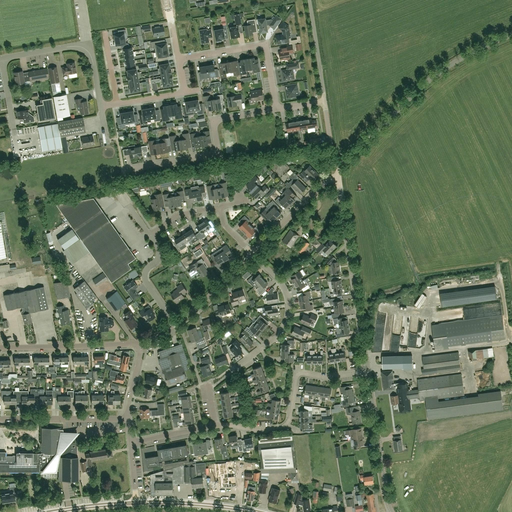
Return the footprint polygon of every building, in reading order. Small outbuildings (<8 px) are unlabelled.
[(271,19),(266,20),(265,19),(262,19),(262,18),(257,19),(258,24),(260,24),(261,32),(264,32),(264,33),(267,32),(267,31),(266,25),(269,25),(271,26),(272,25),(275,28),(277,25),(281,19),(276,16),(273,21),(271,19)] [(245,26),(246,36),(253,34),(252,27),(256,26),(255,19),(247,21),(248,25),(245,26)] [(276,36),(278,44),(289,42),(288,35),(290,35),(289,26),(283,22),(279,28),(282,30),(283,34),(276,36)] [(153,29),(154,36),(159,35),(159,37),(164,36),(163,35),(164,34),(163,27),(159,28),(159,26),(155,27),(155,28),(153,29)] [(223,29),(215,30),(217,41),(218,41),(218,42),(221,41),(221,40),(222,40),(222,39),(225,38),(224,34),(228,33),(227,26),(223,27),(223,29)] [(230,32),(231,38),(240,37),(238,26),(229,28),(230,32)] [(119,34),(114,35),(115,40),(125,38),(124,33),(126,33),(126,29),(119,30),(120,33),(119,34)] [(207,29),(200,30),(202,43),(209,42),(208,38),(212,37),(211,30),(207,30),(207,29)] [(125,38),(115,40),(116,45),(121,44),(122,45),(122,48),(129,47),(128,43),(126,44),(125,38)] [(155,51),(167,49),(167,48),(168,48),(167,44),(166,44),(166,43),(162,44),(161,43),(161,40),(150,42),(151,48),(154,48),(155,51)] [(279,52),(280,60),(290,58),(289,54),(290,53),(294,52),(293,46),(281,48),(281,51),(279,52)] [(167,50),(167,49),(155,51),(156,58),(155,58),(156,62),(164,60),(164,57),(168,56),(168,55),(169,55),(168,50),(167,50)] [(248,59),(250,69),(253,69),(254,72),(260,71),(258,59),(255,60),(254,58),(248,59)] [(241,62),(238,62),(240,74),(241,77),(242,76),(242,74),(247,73),(246,70),(250,69),(248,59),(241,60),(241,62)] [(238,60),(228,62),(230,72),(233,71),(234,75),(240,74),(238,62),(238,60)] [(67,67),(62,68),(63,75),(68,74),(69,78),(77,77),(76,73),(75,62),(67,64),(67,67)] [(230,72),(228,62),(218,64),(221,78),(227,76),(226,73),(230,72)] [(282,70),(284,81),(294,79),(293,69),(299,68),(298,63),(287,65),(288,68),(287,68),(286,70),(282,70)] [(207,65),(209,77),(216,76),(216,78),(219,77),(218,69),(215,70),(214,64),(207,65)] [(209,77),(207,65),(200,67),(201,72),(198,72),(200,80),(203,80),(203,78),(209,77)] [(56,67),(49,69),(51,83),(59,82),(56,67)] [(24,78),(24,82),(30,81),(49,78),(47,69),(28,72),(29,77),(24,78)] [(24,82),(24,78),(22,71),(14,73),(16,84),(24,83),(24,82)] [(59,82),(51,83),(54,96),(61,95),(59,82)] [(285,86),(287,98),(299,96),(297,84),(285,86)] [(249,97),(250,104),(253,103),(253,102),(257,102),(257,100),(264,99),(262,89),(251,91),(252,97),(249,97)] [(70,115),(69,109),(66,94),(53,97),(57,118),(70,115)] [(217,95),(217,96),(214,97),(214,99),(216,109),(222,108),(221,101),(223,101),(222,94),(217,95)] [(214,99),(211,100),(210,95),(204,96),(205,104),(208,103),(209,110),(216,109),(214,99)] [(227,97),(229,107),(237,105),(236,102),(242,101),(241,95),(235,96),(227,97)] [(55,121),(54,118),(55,118),(52,98),(42,99),(43,104),(36,105),(38,113),(36,114),(37,116),(38,121),(49,119),(50,122),(55,121)] [(77,110),(80,109),(81,114),(88,113),(87,106),(87,101),(83,102),(82,98),(75,100),(76,103),(77,110)] [(192,101),(194,114),(198,114),(198,115),(204,113),(203,103),(199,104),(199,100),(192,101)] [(194,114),(192,101),(186,102),(187,108),(183,109),(185,116),(194,114)] [(172,104),(170,105),(172,116),(175,116),(176,118),(183,117),(181,106),(177,106),(177,103),(176,104),(176,103),(171,103),(172,104)] [(172,116),(170,105),(169,105),(169,104),(165,105),(165,106),(164,106),(164,109),(161,109),(163,121),(170,119),(169,117),(172,116)] [(150,108),(149,108),(150,119),(154,118),(155,121),(161,120),(160,112),(156,113),(155,107),(154,108),(154,106),(150,107),(150,108)] [(150,119),(149,108),(147,109),(147,108),(144,108),(144,109),(143,109),(143,115),(140,116),(141,124),(147,123),(147,120),(150,119)] [(27,110),(17,112),(18,118),(18,119),(19,119),(26,118),(27,123),(35,122),(34,117),(28,113),(27,110)] [(127,112),(129,124),(135,123),(135,124),(139,123),(138,116),(135,116),(134,115),(134,111),(132,111),(132,110),(128,111),(128,112),(127,112)] [(129,124),(127,112),(126,112),(126,111),(122,112),(122,113),(121,113),(121,117),(121,118),(117,119),(119,129),(126,127),(126,125),(129,124)] [(58,122),(61,137),(86,133),(83,118),(58,122)] [(316,120),(312,121),(312,119),(306,120),(308,129),(313,128),(318,127),(316,120)] [(302,120),(299,121),(300,130),(308,129),(306,120),(303,120),(303,121),(302,121),(302,120)] [(300,130),(299,121),(296,121),(296,122),(295,122),(292,122),(293,131),(300,130)] [(42,151),(62,148),(58,124),(38,127),(42,151)] [(204,135),(200,136),(202,146),(208,145),(208,143),(211,142),(209,130),(204,131),(204,135)] [(184,139),(180,140),(182,149),(188,148),(188,147),(191,147),(189,133),(183,134),(184,139)] [(202,146),(200,136),(196,137),(196,133),(190,134),(192,146),(195,145),(196,147),(202,146)] [(182,149),(180,140),(177,141),(176,135),(170,136),(173,150),(176,150),(176,151),(182,149)] [(93,136),(81,138),(83,147),(94,145),(93,136)] [(163,142),(159,143),(161,153),(171,151),(169,138),(162,139),(163,142)] [(161,153),(159,143),(156,143),(156,140),(149,141),(151,155),(161,153)] [(129,146),(129,149),(123,150),(124,156),(128,155),(128,154),(130,154),(131,158),(134,158),(137,157),(135,148),(135,145),(129,146)] [(135,148),(137,157),(140,157),(143,156),(143,152),(145,151),(145,152),(148,151),(147,145),(135,148)] [(305,171),(304,170),(300,174),(306,181),(310,177),(314,181),(319,175),(310,166),(305,171)] [(292,179),(289,183),(295,189),(296,189),(301,193),(306,188),(298,180),(300,178),(294,172),(290,176),(289,176),(292,179)] [(262,184),(259,181),(260,180),(256,176),(249,183),(251,186),(248,189),(252,194),(259,187),(259,186),(262,184)] [(220,183),(217,184),(219,197),(229,196),(226,182),(220,183)] [(219,197),(217,184),(207,186),(210,199),(219,197)] [(259,187),(252,194),(256,198),(260,194),(262,197),(270,190),(265,185),(261,189),(259,187)] [(288,188),(286,185),(285,186),(286,188),(286,189),(287,190),(284,193),(282,195),(290,204),(291,203),(292,205),(295,201),(294,200),(295,200),(294,199),(297,196),(289,188),(288,188)] [(191,187),(191,189),(185,190),(187,200),(191,199),(191,202),(194,201),(195,202),(198,202),(195,186),(191,187)] [(198,186),(195,186),(198,202),(201,201),(200,200),(204,199),(203,197),(207,196),(205,186),(199,187),(198,186)] [(177,192),(173,193),(174,196),(176,206),(182,205),(182,201),(185,200),(183,190),(177,192)] [(155,198),(151,199),(153,210),(161,209),(160,206),(164,205),(162,193),(155,195),(155,198)] [(173,193),(170,194),(169,193),(164,194),(166,206),(169,205),(170,207),(170,208),(175,208),(174,206),(176,206),(174,196),(173,193)] [(290,204),(282,195),(283,197),(281,199),(279,197),(275,201),(279,205),(281,203),(286,208),(287,209),(291,205),(290,204)] [(93,197),(92,198),(56,204),(63,214),(74,230),(80,239),(89,251),(111,282),(131,268),(128,263),(136,258),(93,197)] [(272,204),(270,206),(268,208),(277,217),(281,213),(278,210),(280,208),(273,200),(271,202),(272,204)] [(265,209),(266,210),(262,214),(266,219),(268,217),(273,222),(277,217),(268,208),(267,207),(265,209)] [(11,257),(4,212),(0,212),(0,258),(6,258),(11,257)] [(244,232),(251,225),(248,222),(250,221),(245,216),(240,220),(244,223),(240,227),(244,232)] [(202,223),(207,231),(210,229),(212,231),(216,228),(213,223),(211,225),(207,219),(202,223)] [(207,231),(202,223),(197,226),(200,232),(198,233),(202,239),(206,236),(204,233),(207,231)] [(251,225),(244,232),(249,237),(253,233),(257,236),(261,232),(256,227),(254,228),(251,225)] [(72,229),(57,239),(64,249),(79,238),(72,229)] [(202,239),(198,233),(195,235),(192,229),(186,233),(192,243),(195,241),(193,239),(197,237),(199,241),(202,239)] [(291,230),(283,242),(291,248),(299,236),(291,230)] [(186,233),(181,237),(185,244),(186,244),(189,242),(190,244),(192,243),(186,233)] [(185,244),(181,237),(175,240),(178,245),(176,246),(179,251),(182,250),(180,248),(183,245),(185,247),(187,246),(186,244),(185,244)] [(89,251),(80,239),(63,251),(72,264),(89,251)] [(303,239),(296,249),(302,253),(309,244),(303,239)] [(317,248),(321,244),(317,239),(312,244),(317,248)] [(326,257),(328,254),(336,246),(331,240),(325,246),(323,243),(316,250),(321,254),(321,253),(325,257),(326,257)] [(230,250),(227,245),(217,251),(224,261),(229,258),(233,255),(230,250)] [(217,251),(215,252),(210,255),(213,261),(216,259),(220,265),(224,261),(217,251)] [(207,255),(203,257),(209,269),(214,267),(207,255)] [(332,255),(327,261),(329,264),(330,263),(332,265),(333,274),(337,273),(340,272),(340,268),(339,268),(338,262),(334,262),(334,259),(335,258),(332,255)] [(183,264),(182,265),(180,260),(177,263),(179,267),(180,267),(178,269),(180,271),(182,270),(183,272),(186,270),(183,264)] [(192,270),(189,272),(192,277),(195,275),(194,274),(192,271),(196,268),(198,271),(202,277),(209,272),(206,268),(205,266),(203,264),(200,266),(198,261),(189,267),(192,270)] [(295,285),(302,280),(301,277),(303,276),(300,271),(292,276),(293,278),(292,280),(295,285)] [(104,274),(94,281),(97,286),(107,278),(104,274)] [(257,285),(264,279),(259,274),(255,278),(253,276),(247,280),(249,283),(250,282),(252,285),(254,287),(257,285)] [(328,279),(327,279),(327,281),(329,281),(329,282),(332,281),(333,288),(342,286),(341,280),(334,281),(334,277),(328,278),(328,279)] [(264,279),(257,285),(259,287),(256,289),(259,292),(258,293),(260,295),(265,290),(263,288),(268,284),(264,279)] [(305,279),(302,280),(295,285),(298,291),(302,288),(304,291),(310,287),(307,282),(305,279)] [(67,280),(54,283),(56,295),(63,293),(64,297),(70,296),(67,280)] [(133,280),(123,286),(128,293),(129,293),(133,300),(139,296),(134,289),(137,287),(133,280)] [(94,302),(92,300),(96,297),(84,281),(74,289),(77,292),(75,294),(84,305),(86,308),(94,302)] [(175,293),(172,295),(176,302),(184,297),(182,294),(187,291),(182,284),(178,288),(179,289),(174,292),(175,293)] [(342,286),(333,288),(334,293),(331,294),(331,297),(337,296),(337,293),(342,292),(342,286)] [(495,286),(440,293),(442,306),(497,299),(495,286)] [(48,308),(44,287),(25,291),(19,292),(4,295),(7,310),(22,307),(23,310),(21,312),(21,314),(22,314),(25,324),(32,322),(30,312),(48,308)] [(267,298),(268,303),(279,301),(278,294),(273,294),(273,292),(274,290),(272,287),(262,298),(264,300),(267,298)] [(234,297),(231,298),(233,305),(240,303),(239,300),(246,298),(243,290),(237,292),(237,291),(233,293),(234,297)] [(125,303),(117,291),(106,299),(115,311),(125,303)] [(300,302),(309,301),(308,296),(311,296),(310,291),(303,293),(303,295),(299,296),(300,302)] [(338,298),(329,299),(330,305),(334,304),(334,307),(344,306),(343,300),(338,301),(338,298)] [(309,301),(300,302),(301,309),(306,308),(306,311),(313,309),(312,305),(310,305),(309,301)] [(215,311),(218,319),(221,317),(221,316),(232,312),(229,304),(223,306),(223,305),(218,307),(219,309),(215,311)] [(59,312),(60,319),(59,319),(59,320),(59,323),(60,323),(61,323),(61,324),(70,322),(68,315),(69,315),(68,309),(64,310),(63,305),(56,307),(57,312),(59,312)] [(265,307),(262,308),(263,310),(266,310),(266,313),(269,312),(269,316),(279,315),(278,308),(272,309),(272,306),(265,307)] [(344,306),(334,307),(335,313),(332,314),(332,318),(340,316),(340,312),(345,312),(344,306)] [(145,308),(139,312),(142,317),(144,315),(149,321),(155,316),(152,312),(153,311),(150,308),(146,310),(145,308)] [(131,329),(137,324),(131,316),(133,314),(130,310),(124,314),(127,319),(124,320),(127,324),(128,325),(131,329)] [(304,314),(301,322),(309,326),(311,321),(315,322),(318,317),(312,314),(310,317),(304,314)] [(265,319),(260,315),(254,323),(263,330),(268,325),(264,321),(265,319)] [(435,350),(449,348),(448,345),(452,345),(453,346),(505,339),(502,316),(432,325),(435,350)] [(100,331),(107,331),(107,330),(108,330),(108,327),(109,327),(110,326),(112,327),(114,325),(114,321),(111,319),(108,319),(108,317),(99,317),(100,327),(99,327),(99,329),(100,330),(100,331)] [(213,318),(203,321),(204,325),(205,329),(216,325),(213,318)] [(334,319),(332,319),(333,321),(334,320),(334,324),(339,323),(340,327),(349,326),(348,319),(341,320),(341,318),(334,319)] [(263,330),(254,323),(250,328),(248,326),(245,330),(250,334),(252,336),(255,332),(259,336),(263,330)] [(295,326),(292,334),(302,339),(304,333),(309,335),(312,330),(303,326),(302,329),(295,326)] [(349,326),(340,327),(341,333),(336,334),(336,336),(344,335),(343,333),(350,332),(349,326)] [(196,328),(188,330),(192,342),(196,341),(198,348),(206,346),(203,338),(200,339),(196,328)] [(250,334),(245,330),(241,334),(243,335),(240,339),(248,348),(253,343),(248,337),(250,334)] [(237,340),(232,344),(229,347),(237,356),(242,351),(238,347),(241,345),(237,340)] [(281,344),(281,351),(290,351),(290,348),(294,348),(294,340),(288,340),(288,344),(281,344)] [(189,364),(181,341),(179,342),(180,344),(159,352),(161,358),(158,359),(162,370),(163,369),(169,385),(187,379),(184,371),(189,370),(188,365),(189,364)] [(488,348),(476,350),(468,351),(470,360),(477,359),(477,358),(489,357),(488,348)] [(290,351),(281,351),(281,357),(285,357),(285,361),(294,362),(294,354),(289,354),(290,351)] [(461,369),(458,352),(422,357),(424,370),(437,368),(438,372),(461,369)] [(122,362),(127,363),(129,356),(123,355),(123,359),(120,358),(114,356),(115,355),(112,354),(111,359),(112,360),(115,361),(119,362),(122,362)] [(226,355),(215,359),(218,366),(228,362),(226,355)] [(403,369),(413,369),(412,355),(402,355),(403,369)] [(104,356),(94,356),(95,362),(95,364),(99,364),(99,367),(102,367),(101,361),(104,361),(104,356)] [(202,363),(204,363),(205,366),(201,367),(204,376),(212,373),(209,364),(212,363),(209,357),(201,360),(202,363)] [(400,365),(400,357),(382,357),(383,364),(388,364),(388,365),(400,365)] [(119,362),(115,361),(114,365),(118,366),(121,366),(120,369),(126,371),(127,363),(122,362),(119,362)] [(255,375),(263,372),(261,366),(253,369),(255,373),(251,375),(252,377),(256,376),(255,375)] [(23,375),(22,375),(22,379),(32,378),(32,371),(32,370),(27,371),(27,375),(26,375),(26,373),(22,373),(23,375)] [(116,381),(123,383),(124,376),(117,375),(118,372),(111,370),(109,375),(116,377),(116,381)] [(392,370),(382,371),(384,390),(395,388),(392,370)] [(255,375),(256,376),(257,379),(253,380),(254,383),(258,382),(258,381),(265,378),(263,372),(255,375)] [(392,396),(390,396),(391,404),(399,403),(399,410),(411,408),(410,399),(420,397),(420,401),(425,400),(428,420),(503,410),(501,390),(478,393),(478,396),(438,401),(438,398),(464,395),(461,374),(417,380),(419,389),(408,391),(407,383),(396,385),(397,395),(392,396)] [(148,375),(146,383),(156,385),(158,377),(148,375)] [(258,381),(258,382),(259,385),(255,386),(256,389),(260,387),(260,386),(268,384),(265,378),(258,381)] [(260,386),(260,387),(261,390),(257,392),(258,394),(262,393),(262,392),(270,389),(268,384),(260,386)] [(319,387),(313,386),(311,399),(313,399),(313,395),(318,396),(319,387)] [(344,396),(354,395),(354,392),(353,392),(352,388),(348,389),(348,386),(340,387),(341,392),(343,392),(344,396)] [(228,392),(222,393),(220,393),(221,399),(231,398),(230,394),(234,394),(234,391),(235,391),(234,388),(227,389),(228,392)] [(332,389),(325,388),(323,400),(325,401),(326,397),(330,398),(332,389)] [(30,389),(30,394),(31,394),(31,396),(28,396),(29,403),(34,403),(34,397),(37,397),(37,389),(30,389)] [(46,396),(44,396),(44,389),(37,389),(37,397),(40,397),(40,403),(46,403),(46,396)] [(10,403),(10,396),(7,396),(7,391),(1,391),(1,397),(4,397),(4,403),(10,403)] [(10,396),(10,403),(16,403),(16,397),(19,397),(19,391),(13,391),(13,396),(10,396)] [(25,391),(19,391),(19,397),(22,397),(22,403),(29,403),(28,396),(28,391),(25,391)] [(49,396),(46,396),(46,403),(52,403),(52,398),(55,398),(55,391),(49,391),(49,396)] [(61,391),(55,391),(55,398),(58,398),(58,403),(64,403),(64,396),(61,396),(61,391)] [(64,396),(64,403),(70,403),(70,398),(73,398),(73,391),(67,391),(67,396),(64,396)] [(273,400),(272,401),(272,403),(268,403),(268,405),(272,406),(272,405),(280,407),(281,401),(277,400),(277,399),(275,393),(269,395),(271,399),(273,400)] [(354,395),(344,396),(344,400),(342,401),(343,406),(351,405),(350,402),(354,401),(354,398),(355,398),(354,395)] [(182,404),(191,402),(190,396),(181,397),(181,396),(179,397),(179,400),(182,399),(182,404)] [(231,398),(221,399),(222,405),(232,404),(231,400),(235,399),(234,397),(231,398)] [(183,408),(180,409),(181,411),(193,409),(191,402),(182,404),(183,408)] [(239,403),(232,404),(222,405),(223,411),(232,410),(232,406),(239,405),(239,403)] [(141,409),(141,418),(150,417),(150,415),(152,415),(152,416),(165,415),(164,404),(158,404),(158,410),(149,410),(149,409),(146,409),(146,407),(141,407),(141,409)] [(300,416),(309,416),(309,413),(312,413),(312,406),(305,407),(305,410),(300,411),(300,416)] [(354,406),(346,407),(347,414),(351,414),(353,423),(361,422),(360,410),(355,411),(354,406)] [(193,409),(181,411),(181,413),(184,413),(185,417),(194,416),(193,409)] [(232,410),(223,411),(224,417),(233,416),(233,412),(237,411),(236,409),(232,410)] [(194,416),(185,417),(185,422),(183,422),(184,425),(186,424),(195,422),(194,416)] [(309,422),(300,422),(300,428),(306,428),(306,432),(313,431),(313,425),(309,425),(309,422)] [(39,453),(38,453),(38,461),(38,464),(40,464),(40,470),(42,470),(42,472),(46,472),(46,473),(50,473),(50,472),(56,472),(56,471),(59,471),(59,480),(78,480),(78,456),(77,456),(77,433),(63,433),(63,429),(60,429),(60,428),(42,428),(42,443),(41,443),(41,453),(39,453)] [(350,430),(344,431),(344,434),(351,434),(352,440),(353,440),(363,438),(361,428),(350,430)] [(244,452),(241,440),(237,440),(237,435),(230,436),(231,445),(238,444),(239,452),(244,452)] [(293,440),(292,436),(259,439),(259,444),(260,454),(261,462),(262,472),(261,472),(259,492),(260,492),(261,493),(262,493),(263,493),(264,493),(265,493),(266,493),(267,487),(268,487),(268,480),(270,472),(292,472),(292,480),(292,483),(299,483),(299,480),(298,480),(297,469),(296,469),(296,460),(295,460),(293,440)] [(401,436),(399,436),(399,439),(393,440),(395,450),(403,449),(401,439),(401,436)] [(222,438),(215,439),(217,447),(221,447),(222,454),(224,454),(224,458),(229,458),(227,445),(223,446),(222,438)] [(241,440),(244,452),(250,450),(250,447),(254,446),(252,438),(246,439),(246,440),(242,440),(242,439),(241,440)] [(363,438),(353,440),(354,449),(360,448),(360,445),(364,445),(363,438)] [(206,441),(206,442),(193,444),(195,455),(209,453),(208,448),(212,447),(210,440),(206,441)] [(163,465),(164,470),(179,466),(185,464),(193,463),(193,461),(190,461),(187,445),(158,449),(159,455),(146,457),(148,467),(163,465)] [(87,461),(80,462),(82,472),(87,471),(86,467),(88,466),(88,467),(93,466),(92,460),(108,457),(108,455),(112,454),(111,449),(107,450),(107,448),(90,451),(90,453),(85,454),(87,461)] [(6,452),(0,451),(0,471),(40,472),(40,470),(40,464),(38,464),(38,461),(38,453),(26,453),(26,451),(17,451),(17,454),(13,454),(13,456),(6,456),(6,452)] [(235,460),(227,461),(227,462),(215,463),(217,477),(220,476),(222,488),(237,486),(235,460)] [(185,464),(179,466),(179,483),(182,483),(182,481),(192,480),(193,487),(204,486),(203,477),(207,477),(206,463),(204,463),(204,462),(201,463),(196,464),(193,464),(193,463),(185,464)] [(164,470),(151,474),(152,486),(152,493),(173,492),(173,483),(179,483),(179,466),(164,470)] [(364,475),(360,475),(361,480),(365,479),(365,484),(374,482),(373,476),(364,477),(364,475)] [(15,500),(14,495),(17,495),(16,486),(9,487),(10,493),(1,494),(2,502),(15,500)] [(255,487),(249,486),(247,499),(248,499),(248,500),(251,501),(251,500),(254,500),(255,491),(255,488),(255,487)] [(280,490),(277,489),(272,488),(271,492),(269,501),(277,503),(280,490)] [(301,495),(296,493),(293,503),(299,505),(299,504),(303,506),(304,511),(311,510),(309,499),(302,500),(301,495)] [(364,511),(376,511),(373,493),(366,494),(368,509),(364,509),(364,511)] [(355,505),(354,498),(353,498),(352,494),(346,495),(346,499),(347,506),(355,505)]
